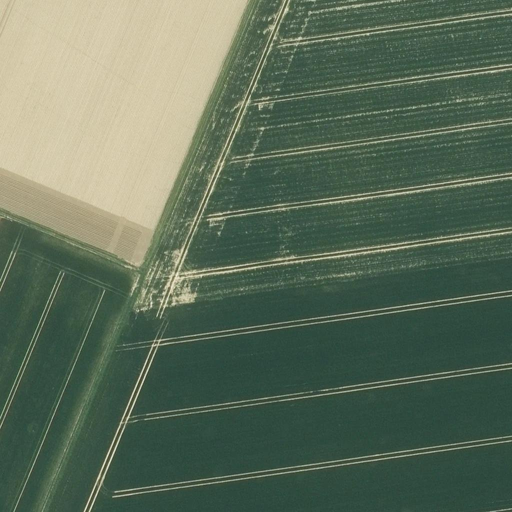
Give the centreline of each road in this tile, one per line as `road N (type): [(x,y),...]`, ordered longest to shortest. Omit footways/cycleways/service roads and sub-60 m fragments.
road 1 (track): [(253,0),(42,511)]
road 2 (track): [(0,213),(141,272)]
